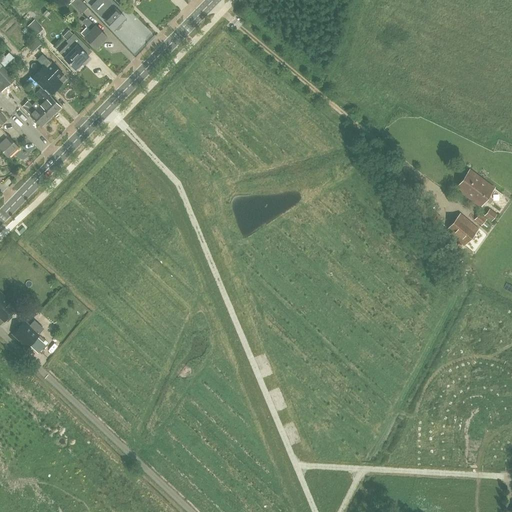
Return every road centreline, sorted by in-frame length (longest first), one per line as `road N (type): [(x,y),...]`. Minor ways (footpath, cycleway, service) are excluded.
road 1 (secondary): [(0,219),(212,0)]
road 2 (unclassified): [(188,511),(0,334)]
road 3 (unclassified): [(511,478),(399,471),(383,480),(365,511)]
